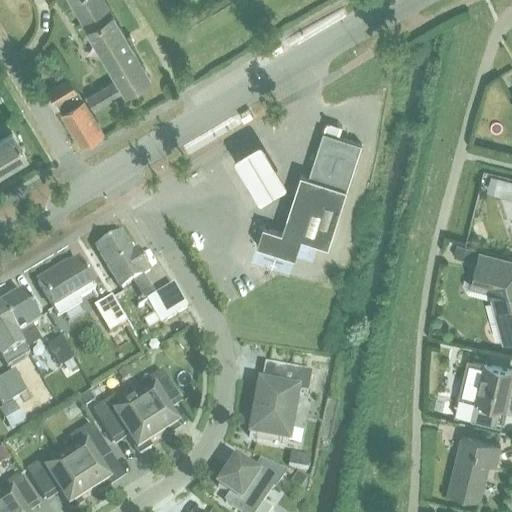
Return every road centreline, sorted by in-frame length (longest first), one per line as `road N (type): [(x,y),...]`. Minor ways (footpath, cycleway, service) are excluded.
road 1 (residential): [(121,170),(209,313),(224,376),(213,432),(199,456),(131,511)]
road 2 (unclassified): [(121,170),(402,0)]
road 3 (unclassified): [(83,191),(0,48)]
